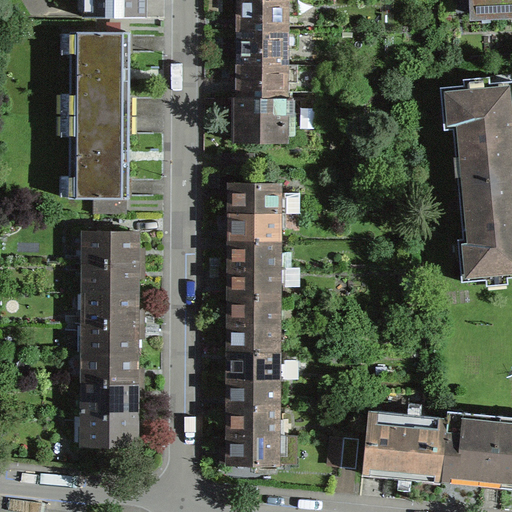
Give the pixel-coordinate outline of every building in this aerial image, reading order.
[(121,0),(122,17),(145,17),(144,0),(121,0)] [(286,31),(287,31),(286,0),(238,0),(239,23),(239,30),(286,31)] [(511,0),(474,0),(475,14),(511,12),(511,0)] [(239,64),(286,64),(286,31),(239,30),(239,57),(239,64)] [(130,31),(70,31),(69,114),(130,115),(130,77),(130,31)] [(238,98),(286,98),(286,64),(239,64),(239,89),(238,98)] [(511,79),(490,82),(489,76),(475,77),(475,83),(440,87),(444,129),(453,128),(458,183),(511,178),(511,79)] [(234,132),(234,141),(287,141),(287,114),(293,114),(293,98),(286,98),(238,98),(229,98),(229,121),(229,122),(230,122),(234,122),(234,132)] [(126,198),(129,198),(129,157),(130,115),(69,114),(69,197),(94,197),(94,212),(126,212),(126,198)] [(253,152),(224,152),(224,169),(254,169),(253,152)] [(511,178),(458,183),(463,238),(458,238),(462,281),(511,276),(511,178)] [(231,212),(279,212),(300,212),(300,192),(285,192),(285,197),(279,197),(279,183),(231,183),(231,206),(231,212)] [(231,240),(278,240),(279,212),(231,212),(231,233),(231,240)] [(136,231),(86,231),(85,262),(143,263),(143,255),(136,255),(136,254),(136,231)] [(278,240),(231,240),(231,261),(231,267),(278,268),(278,240)] [(85,262),(85,292),(136,293),(136,288),(136,270),(143,270),(143,263),(85,262)] [(278,268),(231,267),(230,288),(230,295),(278,295),(278,268)] [(136,304),(136,293),(85,292),(85,322),(143,323),(143,315),(135,315),(136,304)] [(278,295),(230,295),(230,316),(230,323),(278,323),(278,295)] [(135,330),(142,330),(143,323),(85,322),(85,352),(135,353),(135,347),(135,330)] [(278,323),(230,323),(230,344),(230,351),(278,351),(278,323)] [(230,378),(278,379),(278,351),(230,351),(230,372),(230,378)] [(85,382),(142,383),(142,375),(135,375),(135,353),(85,352),(85,382)] [(230,399),(230,406),(277,406),(278,379),(230,378),(230,399)] [(135,390),(142,390),(142,383),(85,382),(85,412),(135,413),(135,404),(135,390)] [(277,406),(230,406),(229,428),(229,434),(277,434),(277,406)] [(392,476),(441,481),(441,480),(448,417),(369,409),(363,473),(392,476)] [(448,417),(441,480),(488,485),(511,487),(511,415),(448,409),(448,417)] [(84,444),(135,445),(135,439),(135,413),(85,412),(84,444)] [(277,434),(229,434),(229,449),(229,454),(222,455),(222,462),(295,463),(296,434),(277,434)] [(356,468),(359,438),(333,435),(332,446),(343,447),(341,466),(356,468)]
